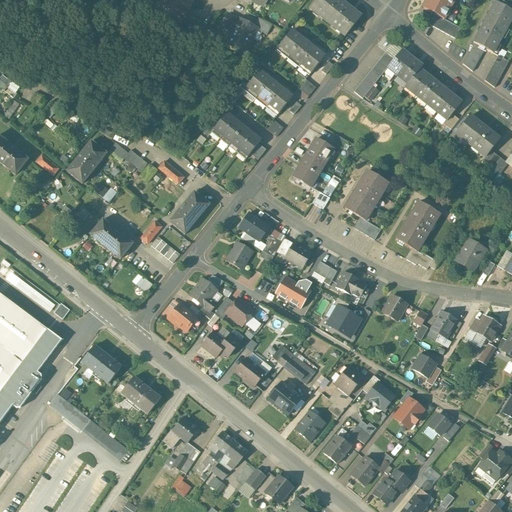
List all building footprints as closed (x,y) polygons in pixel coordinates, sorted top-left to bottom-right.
[(195,0),(194,0),(165,0),(163,6),(168,9),(164,17),(179,25),(189,7),(191,8),(195,0)] [(339,0),(317,0),(310,9),(346,37),(361,18),(339,0)] [(428,0),(424,9),(435,15),(445,20),(455,0),(428,0)] [(511,11),(496,3),(474,44),(493,54),(511,19),(511,11)] [(445,20),(435,15),(430,26),(456,40),(461,29),(445,20)] [(240,23),(228,16),(223,26),(234,32),(227,45),(244,54),(258,30),(254,27),(241,20),(240,23)] [(273,27),(259,19),(254,27),(258,30),(267,36),(273,27)] [(208,29),(196,22),(188,37),(201,42),(208,29)] [(293,31),(279,48),(290,57),(304,40),(293,31)] [(315,48),(304,40),(290,57),(301,66),(315,48)] [(315,48),(301,66),(312,75),(326,57),(315,48)] [(391,65),(388,69),(397,77),(412,58),(403,51),(391,65)] [(395,60),(386,53),(383,58),(391,65),(395,60)] [(499,57),(485,82),(495,89),(509,63),(499,57)] [(391,65),(383,58),(379,62),(388,69),(391,65)] [(412,58),(397,77),(408,85),(420,70),(421,70),(423,67),(412,58)] [(388,69),(379,62),(376,67),(384,74),(388,69)] [(329,63),(322,72),(327,76),(334,67),(329,63)] [(384,74),(376,67),(372,71),(381,78),(384,74)] [(408,85),(405,89),(416,97),(418,95),(431,79),(421,70),(420,70),(408,85)] [(381,78),(372,71),(369,75),(377,82),(381,78)] [(260,72),(247,89),(258,98),(271,80),(260,72)] [(377,82),(369,75),(365,80),(374,87),(377,82)] [(12,83),(3,76),(0,80),(0,88),(5,92),(12,83)] [(431,79),(418,95),(416,97),(427,106),(429,104),(442,87),(431,79)] [(271,80),(258,98),(269,106),(282,89),(271,80)] [(374,87),(365,80),(362,84),(370,91),(374,87)] [(307,81),(300,90),(305,94),(312,85),(307,81)] [(370,91),(362,84),(358,89),(367,95),(370,91)] [(312,85),(305,94),(309,98),(316,89),(312,85)] [(442,87),(429,104),(427,106),(438,114),(453,96),(442,87)] [(282,89),(269,106),(280,115),(293,98),(282,89)] [(367,95),(358,89),(354,93),(363,100),(367,95)] [(453,96),(438,114),(447,122),(453,116),(462,104),(453,96)] [(297,103),(290,112),(295,116),(302,107),(297,103)] [(216,129),(213,133),(222,140),(236,121),(227,114),(216,129)] [(459,121),(453,116),(447,122),(444,125),(451,131),(459,121)] [(470,117),(456,135),(486,158),(491,151),(500,140),(470,117)] [(236,121),(222,140),(230,146),(244,128),(236,121)] [(275,122),(268,131),(272,135),(279,126),(275,122)] [(211,125),(203,134),(209,139),(213,133),(216,129),(211,125)] [(279,126),(272,135),(277,139),(284,130),(279,126)] [(244,128),(230,146),(238,153),(253,135),(244,128)] [(253,135),(238,153),(247,160),(262,142),(253,135)] [(348,143),(337,136),(333,143),(344,149),(348,143)] [(29,161),(0,137),(0,163),(16,176),(29,161)] [(334,151),(317,140),(305,159),(323,170),(334,151)] [(92,142),(67,173),(83,185),(107,155),(92,142)] [(129,155),(116,145),(109,153),(122,163),(125,160),(129,155)] [(266,151),(261,147),(252,157),(258,162),(266,151)] [(491,151),(486,158),(483,161),(493,169),(501,159),(491,151)] [(148,165),(131,152),(129,155),(125,160),(141,173),(148,165)] [(59,170),(42,157),(37,164),(54,177),(59,170)] [(323,170),(305,159),(293,179),(311,189),(323,170)] [(501,159),(493,169),(501,175),(508,165),(501,159)] [(185,179),(165,163),(159,170),(179,186),(185,179)] [(150,166),(141,177),(149,183),(157,172),(150,166)] [(368,172),(345,210),(361,219),(366,222),(389,185),(368,172)] [(98,194),(102,198),(109,190),(105,187),(98,194)] [(324,194),(330,197),(334,190),(327,187),(324,194)] [(111,188),(103,198),(109,203),(117,193),(111,188)] [(104,206),(87,193),(82,200),(99,213),(104,206)] [(194,193),(170,223),(185,236),(210,206),(194,193)] [(330,200),(320,193),(313,205),(323,211),(330,200)] [(419,203),(397,241),(412,250),(417,253),(418,253),(440,216),(419,203)] [(79,217),(86,221),(90,213),(83,209),(79,217)] [(249,215),(239,229),(246,234),(256,241),(261,234),(266,226),(249,215)] [(366,222),(361,219),(354,230),(375,242),(381,232),(366,222)] [(133,245),(103,221),(91,236),(121,261),(133,245)] [(155,223),(141,240),(148,246),(162,228),(155,223)] [(266,226),(261,234),(265,236),(270,229),(266,226)] [(256,241),(246,234),(242,240),(253,247),(256,241)] [(272,237),(263,252),(268,255),(274,259),(283,243),(272,237)] [(157,238),(151,246),(174,264),(181,255),(157,238)] [(486,252),(468,241),(455,262),(474,273),(486,252)] [(497,249),(487,242),(483,249),(493,255),(497,249)] [(253,253),(237,244),(227,262),(242,272),(253,253)] [(312,255),(294,245),(285,259),(303,270),(312,255)] [(422,256),(418,253),(417,253),(412,250),(406,261),(416,267),(417,265),(427,271),(429,268),(433,261),(423,255),(422,256)] [(274,259),(268,255),(265,261),(271,264),(274,259)] [(442,260),(436,257),(433,261),(429,268),(435,272),(442,260)] [(271,264),(265,261),(257,273),(263,277),(271,264)] [(332,270),(320,263),(314,273),(326,280),(332,270)] [(495,266),(489,263),(482,274),(488,278),(495,266)] [(332,270),(326,280),(323,284),(330,287),(337,273),(332,270)] [(360,282),(344,274),(336,289),(352,297),(360,301),(367,287),(359,283),(360,282)] [(143,277),(136,285),(146,293),(153,285),(143,277)] [(285,278),(275,296),(301,311),(311,294),(308,292),(312,285),(306,282),(298,284),(297,286),(285,278)] [(50,313),(55,306),(21,279),(15,286),(50,313)] [(203,280),(190,297),(203,308),(204,308),(205,308),(203,306),(208,300),(210,301),(217,292),(203,280)] [(266,293),(271,285),(266,282),(262,290),(266,293)] [(0,392),(47,330),(0,295),(0,392)] [(393,297),(382,314),(397,323),(403,314),(408,306),(393,297)] [(210,301),(208,300),(203,306),(205,308),(211,312),(217,305),(210,301)] [(254,313),(238,300),(227,315),(242,327),(254,313)] [(333,307),(338,309),(339,307),(346,312),(349,307),(337,300),(333,307)] [(70,311),(61,305),(57,311),(60,313),(58,316),(63,320),(70,311)] [(413,309),(408,306),(403,314),(408,317),(413,309)] [(197,320),(180,307),(169,321),(176,326),(177,326),(186,333),(197,320)] [(338,309),(327,326),(349,339),(360,320),(346,312),(339,307),(338,309)] [(211,312),(205,308),(204,308),(203,308),(200,312),(211,321),(215,316),(211,312)] [(428,317),(420,313),(414,323),(421,328),(422,326),(428,317)] [(457,322),(442,313),(438,320),(431,332),(431,331),(431,332),(438,336),(446,341),(446,340),(457,322)] [(211,321),(208,325),(212,329),(220,319),(215,315),(215,316),(211,321)] [(484,318),(480,324),(477,322),(472,330),(476,332),(475,333),(491,343),(500,327),(484,318)] [(428,330),(422,326),(421,328),(415,338),(421,342),(428,330)] [(438,336),(431,332),(428,337),(435,341),(438,336)] [(225,343),(213,334),(202,347),(217,359),(220,356),(228,345),(225,343)] [(511,334),(507,343),(506,342),(501,351),(511,357),(511,334)] [(231,336),(225,343),(228,345),(220,356),(224,359),(226,356),(229,358),(241,343),(231,336)] [(252,343),(247,349),(251,353),(257,346),(252,343)] [(489,346),(480,362),(487,366),(496,351),(489,346)] [(122,369),(95,347),(82,364),(109,385),(122,369)] [(279,351),(273,359),(278,363),(284,355),(279,351)] [(284,355),(278,363),(284,368),(293,356),(287,352),(284,355)] [(310,370),(293,356),(284,368),(301,382),(310,370)] [(436,365),(421,356),(412,370),(428,379),(435,368),(436,365)] [(259,369),(247,360),(235,374),(254,389),(262,379),(263,379),(263,378),(264,376),(266,374),(259,369)] [(272,369),(264,363),(259,369),(266,374),(264,376),(266,377),(272,369)] [(349,368),(336,385),(350,396),(363,379),(349,368)] [(442,372),(435,368),(428,379),(426,383),(433,387),(442,372)] [(301,382),(306,386),(315,374),(310,370),(301,382)] [(38,373),(13,406),(17,409),(21,409),(42,380),(42,376),(38,373)] [(374,377),(363,391),(369,396),(378,384),(379,384),(380,382),(374,377)] [(161,400),(134,378),(121,395),(148,416),(161,400)] [(290,384),(287,388),(282,384),(268,400),(289,416),(302,400),(293,392),(296,388),(290,384)] [(379,384),(378,384),(369,396),(374,400),(372,402),(384,412),(395,398),(379,384)] [(58,394),(66,400),(72,394),(63,388),(58,394)] [(351,404),(337,392),(329,401),(334,405),(334,404),(344,412),(351,404)] [(91,422),(58,396),(51,405),(84,431),(91,422)] [(511,398),(503,414),(511,419),(511,398)] [(410,400),(394,419),(407,429),(412,422),(415,425),(420,419),(419,417),(424,411),(410,400)] [(344,412),(334,404),(334,405),(328,411),(338,419),(344,412)] [(310,412),(295,431),(310,444),(326,424),(310,412)] [(450,425),(439,415),(428,428),(440,437),(450,425)] [(173,432),(181,439),(188,444),(199,431),(190,424),(191,424),(184,418),(173,432)] [(110,437),(91,422),(84,431),(103,446),(110,437)] [(455,425),(444,439),(449,443),(460,429),(455,425)] [(371,437),(358,427),(351,435),(365,446),(367,443),(371,437)] [(181,439),(173,432),(172,431),(163,442),(172,450),(181,439)] [(235,443),(223,433),(213,445),(213,446),(209,451),(215,456),(219,451),(225,455),(235,443)] [(379,439),(374,435),(371,437),(367,443),(372,447),(379,439)] [(129,452),(110,437),(103,446),(122,462),(129,452)] [(337,437),(323,454),(337,465),(351,448),(337,437)] [(248,453),(235,443),(225,455),(231,460),(227,466),(233,471),(238,465),(248,453)] [(190,446),(185,449),(180,456),(188,461),(188,460),(196,450),(190,446)] [(488,446),(479,457),(483,461),(492,451),(492,450),(488,446)] [(196,450),(188,460),(188,461),(181,472),(186,476),(200,453),(196,450)] [(501,458),(492,451),(483,461),(478,468),(487,474),(484,478),(493,485),(496,482),(504,472),(511,462),(511,461),(503,455),(501,458)] [(206,455),(199,465),(204,470),(212,460),(206,455)] [(188,461),(180,456),(177,461),(173,467),(173,468),(180,472),(181,472),(188,461)] [(366,458),(351,477),(365,487),(378,471),(380,469),(378,468),(366,458)] [(173,459),(168,467),(172,469),(173,468),(173,467),(177,461),(173,459)] [(384,460),(378,468),(380,469),(378,471),(383,475),(390,466),(384,460)] [(230,473),(219,464),(213,472),(224,481),(230,473)] [(209,469),(204,475),(208,478),(212,472),(213,472),(209,469)] [(256,473),(246,487),(255,495),(266,480),(256,473)] [(408,485),(394,474),(388,482),(399,491),(401,493),(408,485)] [(185,497),(191,487),(183,482),(185,479),(179,475),(171,489),(185,497)] [(422,476),(415,486),(420,490),(426,482),(428,480),(422,476)] [(225,487),(215,478),(209,486),(219,494),(225,487)] [(292,489),(279,478),(266,494),(280,505),(292,489)] [(388,482),(386,480),(374,495),(387,506),(399,491),(388,482)] [(426,482),(420,490),(426,495),(432,487),(426,482)] [(420,490),(414,498),(421,504),(427,496),(426,495),(420,490)] [(504,496),(498,491),(489,502),(496,507),(504,496)] [(449,495),(440,505),(446,510),(454,499),(449,495)] [(414,498),(402,511),(424,511),(427,508),(421,504),(414,498)] [(297,499),(289,509),(292,511),(296,511),(300,508),(304,511),(307,507),(297,499)] [(481,511),(501,511),(502,511),(496,507),(489,502),(481,511)] [(128,503),(122,511),(135,511),(138,509),(128,503)]
